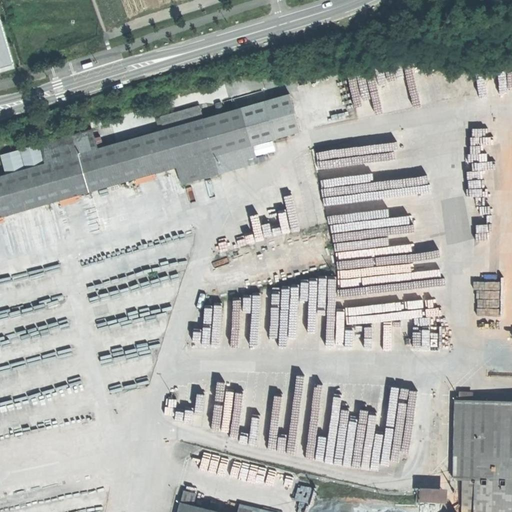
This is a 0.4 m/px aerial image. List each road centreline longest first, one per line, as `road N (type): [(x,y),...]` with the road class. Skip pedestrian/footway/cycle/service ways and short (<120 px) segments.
road 1 (unknown): [(158,427),(193,421),(314,459),(399,477),(426,474),(436,462),(439,379),(464,303),(460,265)]
road 2 (secondary): [(356,0),(0,107)]
